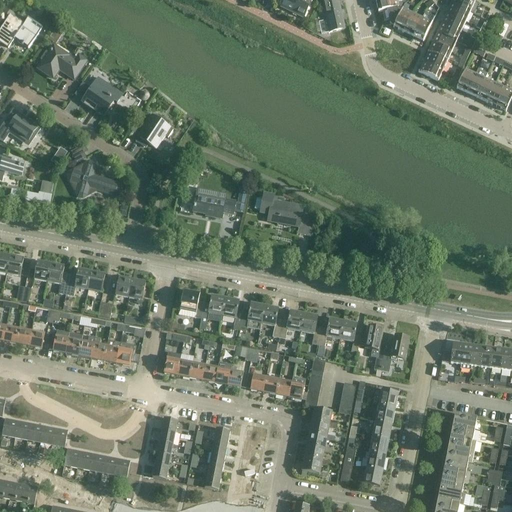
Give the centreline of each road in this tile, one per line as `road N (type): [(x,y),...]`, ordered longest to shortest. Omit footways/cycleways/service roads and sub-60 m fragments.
road 1 (secondary): [(436,309),(169,257)]
road 2 (residential): [(0,77),(139,170),(130,249)]
road 3 (residential): [(511,135),(378,71),(357,0)]
road 4 (residential): [(278,485),(284,422),(145,392)]
road 5 (residential): [(398,508),(436,309)]
road 6 (residential): [(145,392),(139,421),(111,442),(21,398),(18,367)]
road 7 (residential): [(145,392),(169,257)]
road 8 (secondary): [(130,249),(0,223)]
road 9 (residential): [(145,392),(18,367)]
road 10 (residential): [(0,460),(116,511)]
road 11 (residential): [(398,508),(278,485)]
